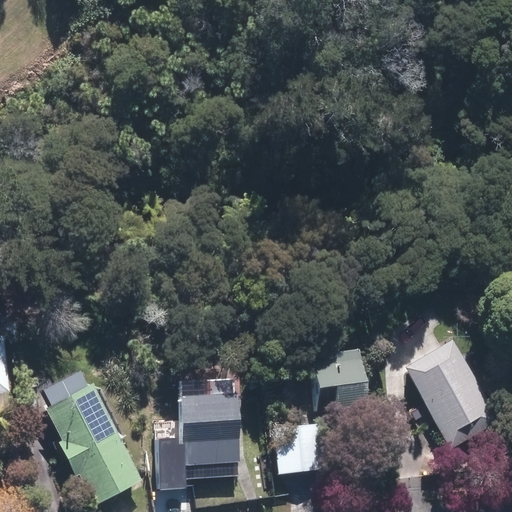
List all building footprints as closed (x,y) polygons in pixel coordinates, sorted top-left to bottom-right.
[(0,344),(0,417),(11,417),(6,344),(0,344)] [(456,345),(413,370),(458,449),(501,424),(456,345)] [(368,357),(318,359),(320,410),(370,408),(368,357)] [(235,376),(184,379),(189,472),(239,470),(235,376)] [(98,392),(57,414),(104,502),(145,480),(98,392)] [(328,430),(278,433),(280,467),(330,464),(328,430)]
